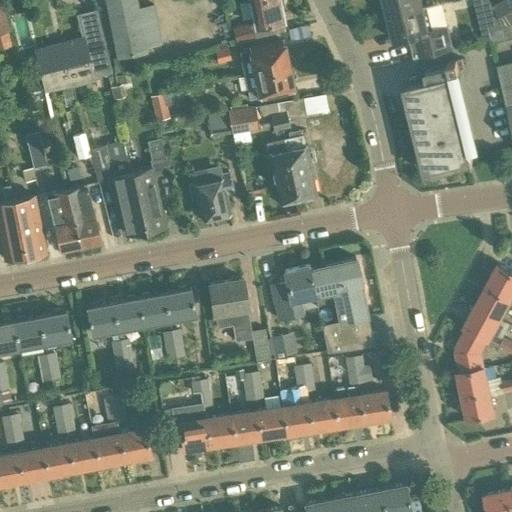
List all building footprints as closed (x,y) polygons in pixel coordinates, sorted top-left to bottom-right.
[(0,0),(0,32),(8,31),(10,30),(1,0),(0,0)] [(138,6),(136,0),(105,0),(118,57),(133,53),(147,50),(147,47),(163,43),(154,3),(138,6)] [(278,0),(248,0),(252,18),(249,19),(249,21),(231,26),(235,42),(288,29),(286,20),(282,20),(278,0)] [(421,7),(421,6),(419,0),(383,0),(387,15),(421,7)] [(504,27),(511,23),(511,0),(504,0),(493,7),(496,13),(504,27)] [(439,2),(421,6),(421,7),(387,15),(393,39),(408,36),(413,56),(451,46),(439,2)] [(92,52),(108,48),(97,6),(81,10),(92,52)] [(55,13),(27,19),(40,71),(40,70),(45,89),(91,78),(91,77),(93,77),(89,58),(90,58),(78,7),(55,13)] [(504,27),(496,13),(488,22),(489,30),(489,32),(504,27)] [(0,46),(11,44),(8,31),(0,32),(0,46)] [(243,74),(290,64),(285,41),(247,49),(246,47),(238,49),(239,60),(243,74)] [(217,61),(230,58),(227,43),(214,46),(217,61)] [(133,53),(118,57),(113,58),(115,71),(136,66),(133,53)] [(410,109),(456,97),(452,79),(460,77),(458,69),(464,68),(461,58),(446,62),(447,64),(424,70),(427,81),(405,87),(410,109)] [(511,62),(497,66),(511,128),(511,62)] [(290,64),(243,74),(246,88),(247,88),(248,98),(256,96),(255,95),(295,87),(290,64)] [(133,81),(130,70),(107,76),(110,88),(133,83),(133,81)] [(70,85),(60,88),(65,107),(75,104),(70,85)] [(306,110),(329,107),(327,90),(304,93),(306,110)] [(156,120),(170,117),(164,92),(150,95),(156,120)] [(306,111),(303,96),(267,103),(272,124),(273,130),(289,126),(287,115),(306,111)] [(0,100),(0,110),(0,109),(0,106),(7,104),(8,108),(16,106),(13,97),(0,100)] [(456,97),(410,109),(416,131),(421,129),(424,139),(464,130),(456,97)] [(272,124),(267,103),(257,104),(261,126),(272,124)] [(253,106),(228,110),(231,131),(256,127),(253,106)] [(230,126),(227,109),(207,111),(209,130),(230,126)] [(24,133),(33,167),(46,163),(38,129),(24,133)] [(289,136),(284,137),(297,196),(315,192),(301,129),(288,132),(289,136)] [(90,154),(89,147),(84,130),(71,134),(78,157),(90,154)] [(464,130),(424,139),(418,141),(423,158),(428,157),(432,172),(433,172),(447,165),(471,159),(471,160),(472,160),(464,130)] [(152,166),(153,174),(169,171),(160,137),(146,140),(151,158),(149,159),(151,166),(152,166)] [(297,196),(284,137),(266,141),(278,200),(297,196)] [(99,144),(89,147),(90,154),(96,179),(113,174),(103,140),(99,141),(99,144)] [(230,172),(221,174),(219,163),(205,167),(205,168),(191,171),(194,183),(187,184),(190,199),(196,197),(201,217),(228,211),(224,193),(233,191),(230,172)] [(152,166),(151,166),(132,171),(144,229),(164,225),(153,174),(152,166)] [(144,229),(132,171),(112,175),(124,234),(144,229)] [(87,182),(66,187),(79,243),(100,239),(87,182)] [(79,243),(66,187),(45,192),(58,248),(79,243)] [(13,193),(24,254),(44,250),(33,190),(13,193)] [(24,254),(13,193),(0,195),(0,240),(3,258),(24,254)] [(373,340),(355,256),(310,266),(310,267),(309,267),(314,290),(314,291),(316,304),(340,299),(344,318),(326,322),(332,349),(373,340)] [(511,270),(498,263),(485,288),(511,302),(511,270)] [(279,271),(281,280),(266,284),(274,323),(296,319),(294,309),(293,309),(291,301),(299,299),(301,308),(315,305),(317,316),(319,316),(316,304),(314,291),(314,290),(309,267),(310,267),(310,266),(309,264),(279,271)] [(241,276),(208,282),(213,312),(216,326),(231,323),(234,339),(251,336),(256,360),(271,357),(265,326),(252,328),(241,276)] [(178,289),(163,292),(168,319),(194,314),(189,287),(188,287),(185,288),(185,285),(177,287),(178,289)] [(495,325),(506,304),(511,307),(511,302),(485,288),(472,312),(495,325)] [(138,297),(143,324),(168,319),(163,292),(149,295),(148,292),(141,294),(142,296),(138,297)] [(127,299),(112,301),(117,328),(143,324),(138,297),(134,297),(134,295),(126,296),(127,299)] [(91,333),(117,328),(112,301),(98,304),(97,302),(90,303),(91,305),(87,306),(86,306),(91,333)] [(53,312),(39,315),(44,342),(70,337),(65,310),(63,310),(63,311),(60,311),(60,309),(53,310),(53,312)] [(503,336),(503,335),(493,330),(495,325),(472,312),(465,325),(467,327),(462,337),(481,347),(486,338),(498,344),(503,336)] [(17,319),(13,320),(18,347),(44,342),(39,315),(24,318),(24,316),(16,317),(17,319)] [(2,322),(0,322),(0,350),(18,347),(13,320),(9,321),(9,318),(1,320),(2,322)] [(173,341),(181,340),(179,329),(164,332),(167,346),(174,345),(173,341)] [(292,331),(276,334),(269,336),(274,358),(286,356),(285,354),(296,351),(292,331)] [(509,350),(511,345),(511,340),(503,336),(498,344),(509,350)] [(481,347),(462,337),(458,344),(456,352),(460,370),(482,365),(479,351),(481,347)] [(131,353),(128,339),(113,341),(115,352),(122,351),(123,354),(131,353)] [(183,354),(181,340),(173,341),(174,345),(167,346),(169,357),(183,354)] [(133,364),(131,353),(123,354),(122,351),(115,352),(118,366),(133,364)] [(49,364),(56,363),(54,352),(39,355),(42,370),(49,368),(49,364)] [(355,366),(362,365),(360,354),(346,356),(348,371),(355,370),(355,366)] [(303,374),(311,373),(309,362),(294,364),(296,379),(304,378),(303,374)] [(59,377),(56,363),(49,364),(49,368),(42,370),(44,380),(59,377)] [(371,378),(368,363),(362,365),(355,366),(355,370),(348,371),(349,382),(362,380),(371,378)] [(482,365),(460,370),(457,371),(462,395),(489,389),(499,387),(497,377),(487,380),(484,365),(482,365)] [(260,384),(258,370),(243,372),(244,383),(252,382),(252,386),(260,384)] [(0,388),(8,387),(5,372),(0,373),(0,388)] [(313,387),(311,373),(303,374),(304,378),(296,379),(298,390),(313,387)] [(206,378),(192,380),(194,392),(200,391),(200,390),(208,388),(206,378)] [(511,378),(501,381),(500,381),(502,386),(503,391),(511,388),(511,378)] [(261,395),(260,384),(252,386),(252,382),(244,383),(247,397),(261,395)] [(363,420),(359,392),(358,386),(332,390),(333,396),(337,424),(363,420)] [(210,403),(208,388),(200,390),(200,391),(201,391),(203,404),(210,403)] [(359,392),(363,420),(389,416),(385,388),(359,392)] [(467,417),(494,411),(489,389),(462,395),(467,417)] [(122,406),(119,392),(104,395),(106,405),(114,404),(114,408),(122,406)] [(337,424),(333,396),(307,400),(312,428),(337,424)] [(307,400),(282,404),(286,432),(312,428),(307,400)] [(70,413),(68,402),(53,405),(56,419),(63,418),(63,414),(70,413)] [(124,417),(122,406),(114,408),(114,404),(106,405),(109,420),(124,417)] [(203,404),(173,408),(173,410),(163,411),(165,422),(175,421),(175,422),(179,422),(183,447),(209,443),(205,416),(203,404)] [(286,432),(282,404),(256,408),(260,436),(286,432)] [(260,436),(256,408),(231,412),(235,440),(260,436)] [(20,427),(17,412),(2,415),(4,426),(12,424),(12,428),(20,427)] [(235,440),(231,412),(205,416),(209,443),(235,440)] [(73,427),(70,413),(63,414),(63,418),(56,419),(58,430),(73,427)] [(22,437),(20,427),(12,428),(12,424),(4,426),(7,440),(22,437)] [(150,453),(144,426),(119,431),(124,458),(150,453)] [(124,458),(119,431),(93,436),(99,463),(124,458)] [(99,463),(93,436),(68,441),(73,468),(99,463)] [(73,468),(68,441),(42,446),(48,473),(73,468)] [(48,473),(42,446),(17,451),(22,478),(48,473)] [(0,482),(22,478),(17,451),(0,453),(0,482)] [(380,487),(384,511),(411,511),(405,482),(380,487)] [(384,511),(380,487),(355,492),(358,511),(384,511)] [(511,511),(511,509),(508,489),(484,494),(487,511),(511,511)] [(358,511),(355,492),(330,496),(332,511),(358,511)] [(332,511),(330,496),(304,501),(306,511),(332,511)]
